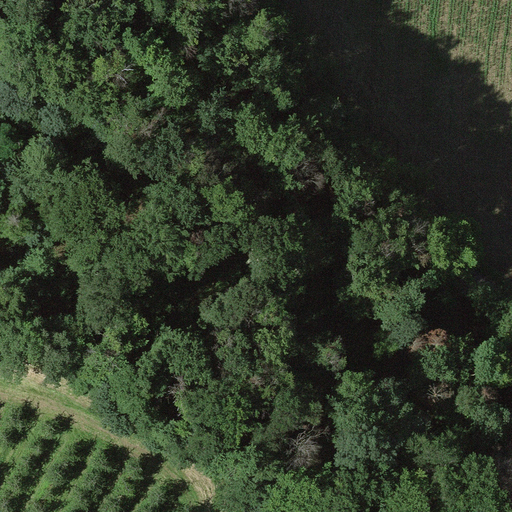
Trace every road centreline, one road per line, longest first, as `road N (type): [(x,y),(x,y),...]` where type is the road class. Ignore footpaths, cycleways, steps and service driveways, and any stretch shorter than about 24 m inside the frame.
road 1 (unclassified): [(247,0),(388,197),(511,320)]
road 2 (track): [(0,354),(140,398),(243,466),(285,511)]
